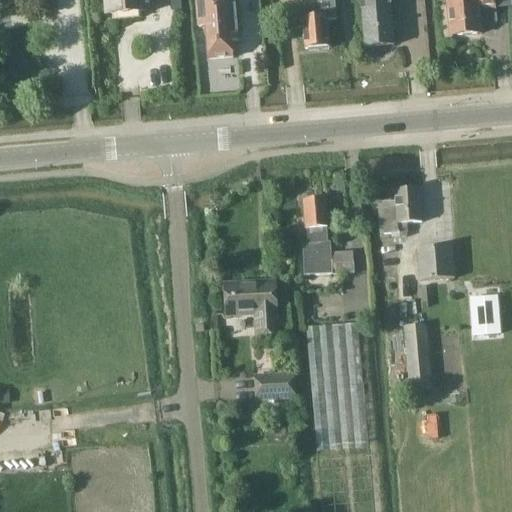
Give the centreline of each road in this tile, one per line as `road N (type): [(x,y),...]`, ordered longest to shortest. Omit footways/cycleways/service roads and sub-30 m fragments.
road 1 (unclassified): [(204,511),(169,144)]
road 2 (secondary): [(169,144),(511,114)]
road 3 (secondary): [(0,159),(169,144)]
